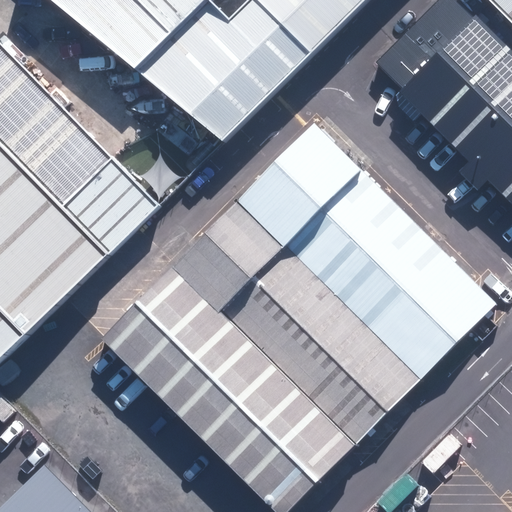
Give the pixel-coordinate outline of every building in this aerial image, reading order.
[(57,0),(144,70),(213,0),(57,0)] [(213,0),(144,70),(231,141),(372,0),(254,0),(235,20),(225,10),(213,0)] [(511,26),(486,0),(452,0),(372,77),(511,220),(511,26)] [(511,0),(486,0),(511,26),(511,0)] [(0,148),(113,264),(165,214),(0,45),(0,148)] [(511,315),(330,129),(184,270),(368,459),(369,459),(511,320),(511,315)] [(0,305),(34,341),(113,264),(0,148),(0,305)] [(312,511),(368,459),(184,270),(110,342),(276,511),(312,511)] [(0,373),(34,341),(0,305),(0,373)] [(88,511),(49,472),(7,511),(88,511)]
